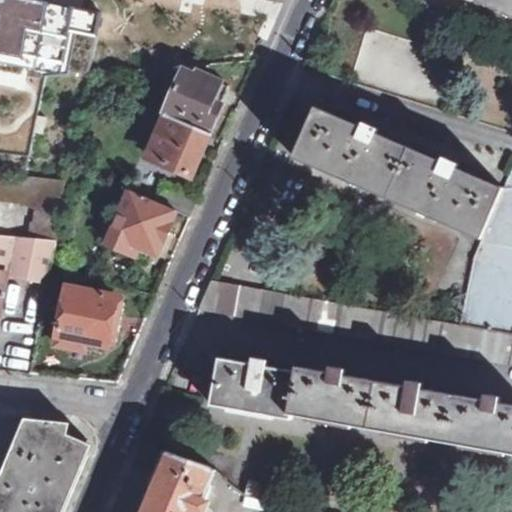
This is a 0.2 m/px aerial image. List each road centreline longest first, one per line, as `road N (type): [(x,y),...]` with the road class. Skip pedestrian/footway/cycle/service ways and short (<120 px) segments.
road 1 (unclassified): [(308,0),(128,410)]
road 2 (residential): [(128,410),(0,396)]
